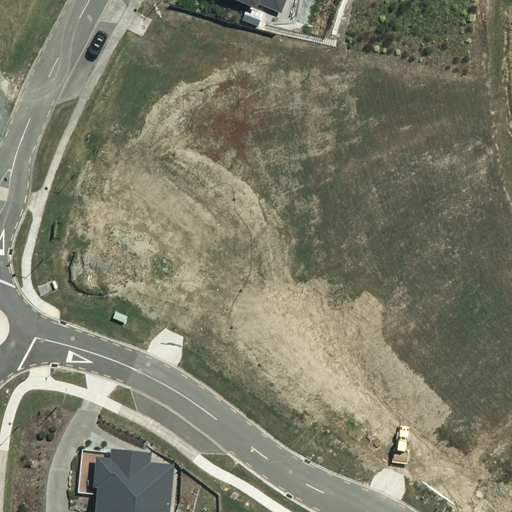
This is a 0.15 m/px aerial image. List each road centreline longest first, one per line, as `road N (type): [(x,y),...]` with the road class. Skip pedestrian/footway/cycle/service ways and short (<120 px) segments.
road 1 (residential): [(0,334),(160,381),(289,473),(367,511)]
road 2 (residential): [(0,197),(40,94),(90,0)]
